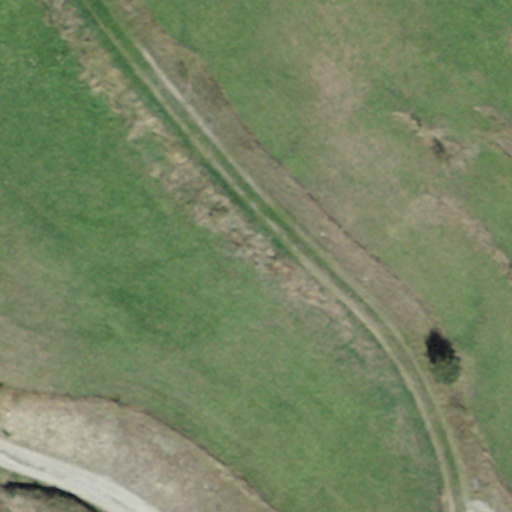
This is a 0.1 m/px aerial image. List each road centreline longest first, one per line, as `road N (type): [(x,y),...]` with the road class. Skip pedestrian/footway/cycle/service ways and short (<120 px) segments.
road 1 (track): [(94,0),(243,201),(384,327),(426,384),(465,485)]
road 2 (track): [(0,449),(86,483),(133,511)]
